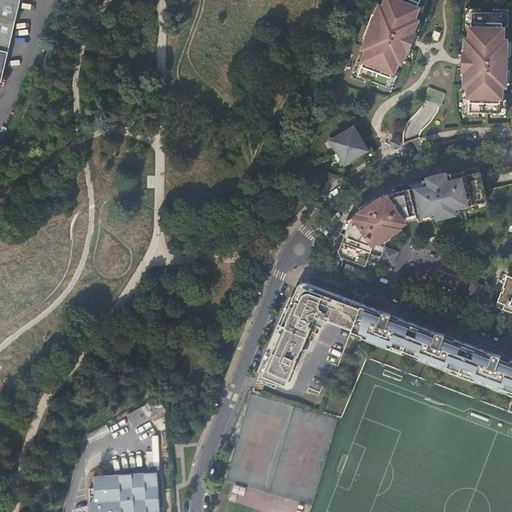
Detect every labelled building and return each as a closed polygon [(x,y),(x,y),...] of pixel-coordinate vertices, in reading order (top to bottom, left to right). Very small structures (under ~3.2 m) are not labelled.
[(0,0),(0,78),(2,79),(10,41),(19,0),(0,0)] [(412,19),(418,5),(419,0),(386,0),(384,8),(380,7),(375,20),(370,33),(365,47),(368,48),(363,62),(358,75),(366,78),(379,83),(387,86),(392,73),(397,59),(401,61),(406,47),(404,46),(409,33),(411,34),(416,20),(412,19)] [(465,25),(471,25),(472,12),(481,12),(481,8),(466,8),(465,25)] [(494,9),(494,12),(503,12),(502,26),(508,26),(508,9),(494,9)] [(472,12),(471,25),(471,40),(467,40),(467,55),(469,55),(468,68),(467,68),(466,83),(470,83),(470,98),(469,112),(478,112),(491,112),(500,113),(500,99),(501,84),(504,84),(505,69),(505,56),(505,41),(502,41),(502,26),(503,12),(494,12),(481,12),(472,12)] [(370,33),(375,20),(370,18),(365,31),(370,33)] [(421,22),(416,20),(411,34),(415,36),(421,22)] [(434,31),(431,38),(437,41),(440,33),(434,31)] [(411,49),(406,47),(401,61),(405,62),(411,49)] [(365,81),(366,78),(358,75),(363,62),(358,60),(351,76),(365,81)] [(397,76),(392,73),(387,86),(379,83),(377,86),(391,91),(397,76)] [(478,116),(478,112),(469,112),(470,98),(464,98),(463,115),(478,116)] [(506,99),(500,99),(500,113),(491,112),(491,116),(506,116),(506,99)] [(330,140),(344,164),(368,150),(354,126),(330,140)] [(393,148),(400,145),(397,138),(390,141),(393,148)] [(384,194),(366,206),(368,210),(349,223),(338,250),(341,255),(350,259),(366,265),(374,243),(383,237),(385,241),(375,268),(376,269),(379,260),(393,265),(398,252),(384,246),(386,242),(397,234),(394,230),(404,223),(402,217),(416,214),(417,217),(431,214),(432,217),(460,210),(459,208),(487,201),(479,166),(409,183),(410,188),(396,192),(387,197),(384,194)] [(396,186),(384,194),(387,197),(396,192),(410,188),(409,183),(396,186)] [(366,206),(345,220),(333,253),(341,255),(338,250),(349,223),(368,210),(366,206)] [(374,243),(366,265),(375,268),(385,241),(383,237),(374,243)] [(511,277),(507,275),(495,306),(511,312),(511,277)] [(472,281),(467,295),(481,300),(486,287),(472,281)] [(273,343),(258,378),(289,389),(310,330),(308,329),(311,321),(322,316),(328,318),(327,321),(351,330),(361,303),(350,299),(311,284),(308,283),(304,282),(303,282),(301,282),(300,283),(299,284),(298,286),(293,298),(273,343)] [(361,303),(351,330),(358,332),(357,334),(385,345),(389,346),(411,355),(411,356),(437,366),(442,368),(464,376),(464,377),(491,388),(494,389),(511,396),(511,360),(507,358),(456,339),(406,320),(361,303)] [(160,398),(138,409),(144,420),(165,409),(160,398)] [(321,417),(318,440),(330,442),(334,417),(312,414),(312,416),(321,417)] [(273,495),(313,503),(320,468),(289,462),(285,481),(277,480),(273,495)] [(160,511),(157,473),(93,476),(94,496),(88,496),(88,511),(160,511)]
